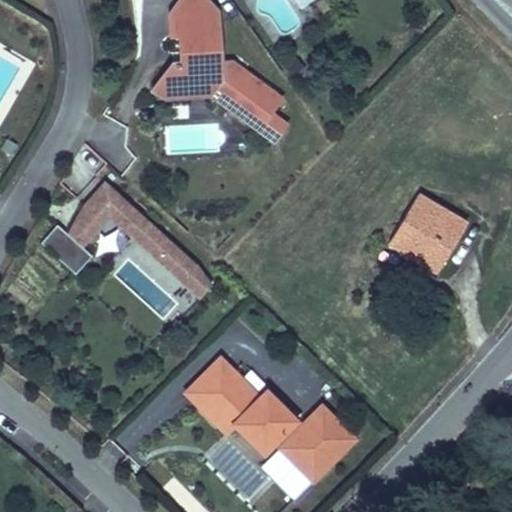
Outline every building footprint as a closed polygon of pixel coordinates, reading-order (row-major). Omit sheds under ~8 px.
[(175,0),(168,14),(216,12),(202,0),(175,0)] [(217,63),(216,12),(168,14),(169,36),(177,35),(179,65),(162,83),(168,89),(210,87),(260,124),(257,130),(273,141),(284,125),(268,114),(279,101),(226,62),(217,63)] [(85,148),(61,178),(80,193),(104,163),(85,148)] [(209,286),(197,266),(102,183),(80,207),(65,235),(80,248),(107,218),(198,299),(209,286)] [(386,247),(434,276),(462,225),(415,196),(386,247)] [(197,407),(228,376),(214,363),(184,394),(197,407)] [(299,427),(264,392),(254,402),(228,376),(197,407),(225,434),(233,425),(262,454),(287,432),(291,436),(278,449),(310,482),(352,440),(319,407),(299,427)]
